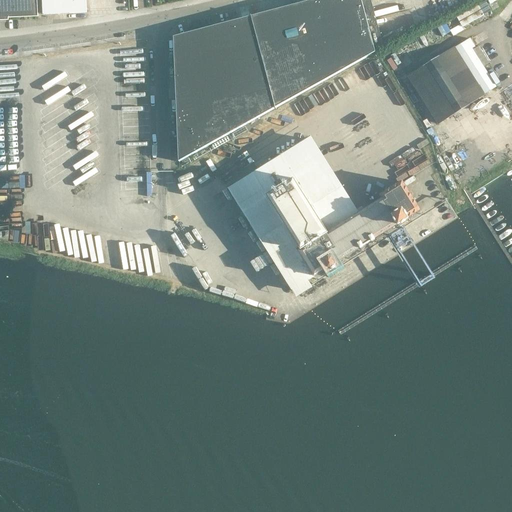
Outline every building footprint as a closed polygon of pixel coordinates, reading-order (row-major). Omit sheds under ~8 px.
[(0,0),(0,18),(9,18),(38,17),(37,0),(0,0)] [(43,0),(44,15),(87,13),(86,0),(43,0)] [(314,0),(222,24),(174,37),(179,162),(376,53),(373,44),(379,42),(367,0),(314,0)] [(408,78),(439,126),(486,96),(485,94),(497,87),(473,49),(475,47),(470,39),(440,58),(439,58),(424,68),(408,78)] [(328,234),(359,214),(311,137),(228,188),(292,290),(315,276),(300,251),(302,250),(269,196),(296,179),(328,234)] [(383,199),(359,214),(328,234),(296,179),(269,196),(302,250),(300,251),(315,276),(315,277),(328,269),(328,270),(338,265),(337,263),(361,249),(361,250),(366,246),(366,245),(370,243),(371,243),(372,242),(373,243),(376,241),(376,239),(399,225),(400,226),(409,220),(409,219),(421,211),(403,183),(381,196),(383,199)] [(155,221),(156,250),(170,250),(169,244),(164,244),(163,221),(155,221)]
